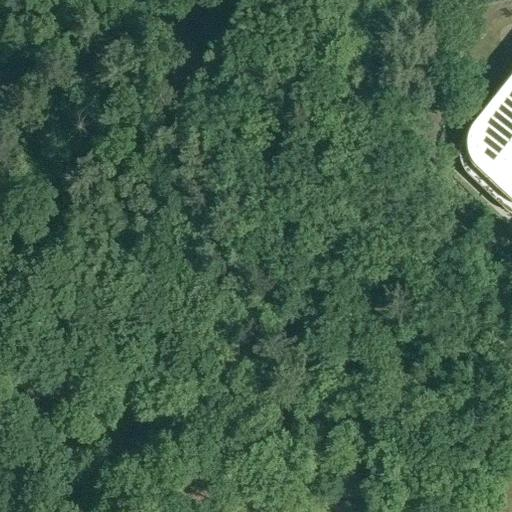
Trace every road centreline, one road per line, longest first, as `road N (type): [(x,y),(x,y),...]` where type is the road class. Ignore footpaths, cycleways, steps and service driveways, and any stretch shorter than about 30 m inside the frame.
road 1 (unclassified): [(229,511),(258,461),(256,432),(162,199),(133,13)]
road 2 (residential): [(511,352),(317,158),(133,13)]
